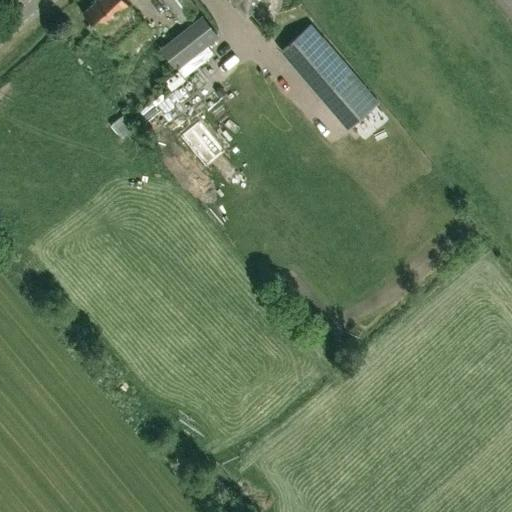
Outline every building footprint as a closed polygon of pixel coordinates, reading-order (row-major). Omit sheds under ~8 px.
[(152,30),(129,5),(123,0),(95,0),(82,13),(100,32),(101,32),(106,38),(124,57),(152,30)] [(190,0),(164,0),(181,21),(197,8),(190,0)] [(231,0),(242,12),(257,0),(231,0)] [(177,69),(218,36),(204,19),(163,51),(177,69)] [(376,102),(309,23),(281,48),(348,126),(376,102)] [(163,127),(187,105),(175,92),(151,114),(163,127)] [(113,131),(122,150),(132,146),(122,126),(113,131)] [(233,156),(209,128),(193,142),(217,170),(233,156)] [(366,273),(409,252),(359,151),(337,162),(331,150),(296,167),(317,210),(331,203),(366,273)]
